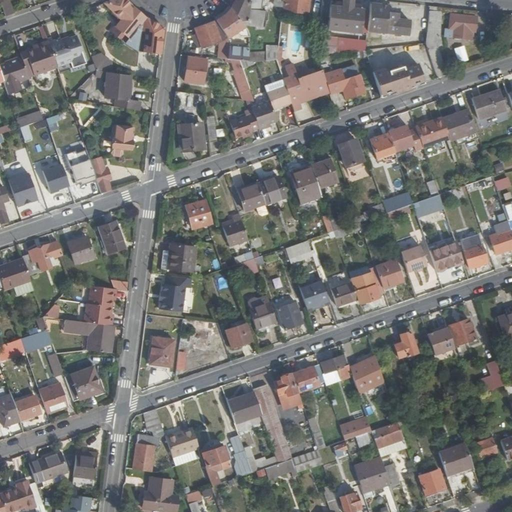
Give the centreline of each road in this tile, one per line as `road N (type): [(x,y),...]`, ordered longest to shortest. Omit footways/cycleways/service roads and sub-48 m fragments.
road 1 (residential): [(122,409),(511,275)]
road 2 (residential): [(152,188),(511,63)]
road 3 (residential): [(152,188),(122,409)]
road 4 (residential): [(178,0),(152,188)]
road 5 (residential): [(0,241),(152,188)]
road 6 (residential): [(0,454),(122,409)]
